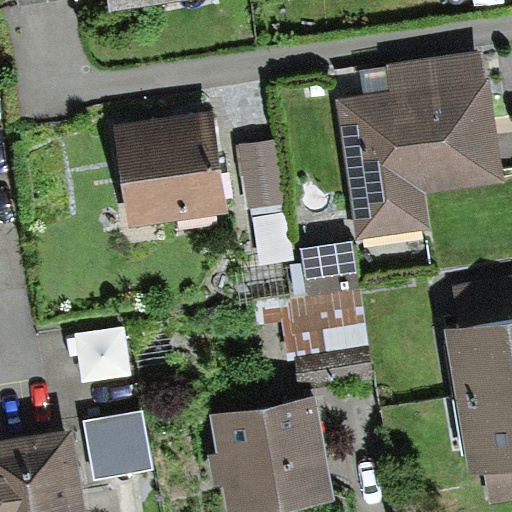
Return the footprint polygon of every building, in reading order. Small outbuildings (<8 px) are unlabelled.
[(501,178),(483,53),(390,67),(394,93),(337,102),(357,236),(424,226),(419,190),(501,178)] [(228,212),(212,107),(116,122),(132,227),(228,212)] [(275,143),(241,147),(250,206),(284,201),(275,143)] [(511,276),(454,285),(461,330),(511,322),(511,276)] [(290,298),(299,354),(376,341),(367,285),(290,298)] [(511,322),(461,330),(445,333),(467,471),(482,469),(488,502),(511,498),(511,322)] [(219,409),(235,499),(323,484),(308,394),(219,409)] [(143,413),(85,422),(94,478),(152,469),(143,413)] [(83,511),(70,428),(0,439),(0,511),(83,511)]
